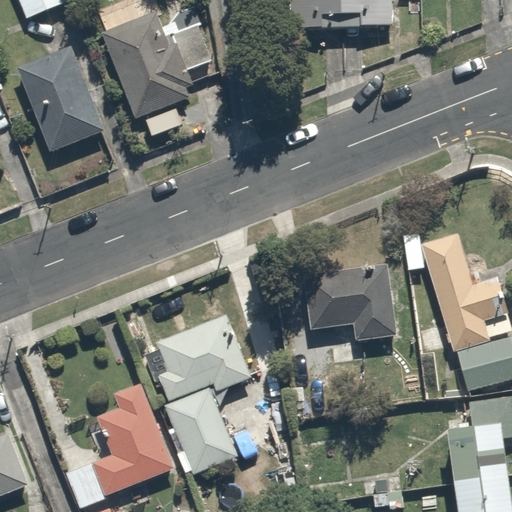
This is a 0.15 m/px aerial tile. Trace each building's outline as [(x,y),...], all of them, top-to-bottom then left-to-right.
[(26,0),(35,16),(68,0),(26,0)] [(394,0),(291,0),(291,27),(394,28),(394,0)] [(193,73),(218,65),(198,9),(173,18),(170,9),(112,30),(141,112),(200,91),(193,73)] [(81,47),(17,76),(51,151),(115,122),(81,47)] [(0,160),(8,157),(0,136),(0,160)] [(426,231),(406,235),(412,273),(430,269),(471,394),(511,380),(511,321),(498,278),(478,284),(461,232),(428,243),(426,231)] [(356,341),(396,335),(388,265),(304,275),(311,330),(353,323),(356,341)] [(177,402),(171,405),(200,480),(243,463),(217,395),(257,380),(233,317),(165,343),(177,375),(168,379),(177,402)] [(120,457),(73,475),(87,511),(124,511),(119,496),(180,472),(145,380),(120,389),(129,412),(106,421),(120,457)] [(511,511),(511,504),(502,423),(448,429),(459,511),(511,511)] [(15,436),(0,441),(0,504),(36,491),(15,436)] [(221,484),(200,494),(209,511),(230,511),(235,510),(221,484)]
